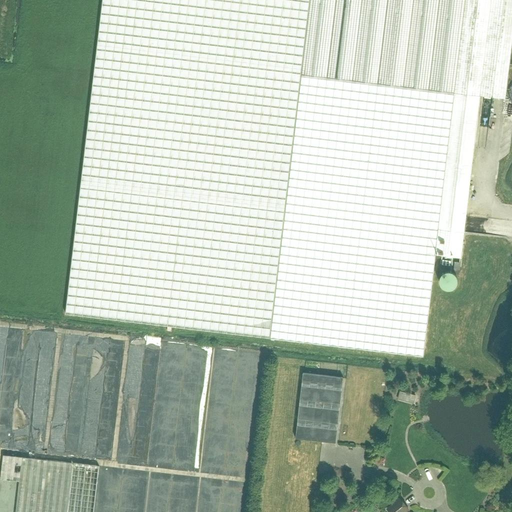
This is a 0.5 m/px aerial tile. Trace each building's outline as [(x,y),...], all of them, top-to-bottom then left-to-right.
[(511,0),(103,0),(66,314),(423,356),(435,255),(461,258),(480,96),(506,99),(511,43),(511,0)] [(448,290),(449,290),(451,290),(453,290),(453,289),(455,289),(455,288),(457,287),(458,286),(458,285),(459,285),(459,283),(459,282),(459,281),(459,279),(459,278),(459,277),(458,276),(457,275),(457,274),(455,273),(453,272),(452,272),(450,272),(449,272),(448,272),(446,272),(445,273),(444,274),(443,276),(442,277),(442,278),(441,278),(441,279),(441,280),(441,281),(441,282),(441,283),(442,285),(443,286),(443,287),(444,287),(445,288),(446,289),(447,289),(448,290)] [(335,443),(343,377),(303,373),(295,438),(335,443)] [(93,511),(98,466),(3,455),(0,476),(0,478),(19,481),(15,511),(93,511)] [(405,511),(406,511),(408,510),(400,499),(387,509),(389,511),(405,511)]
